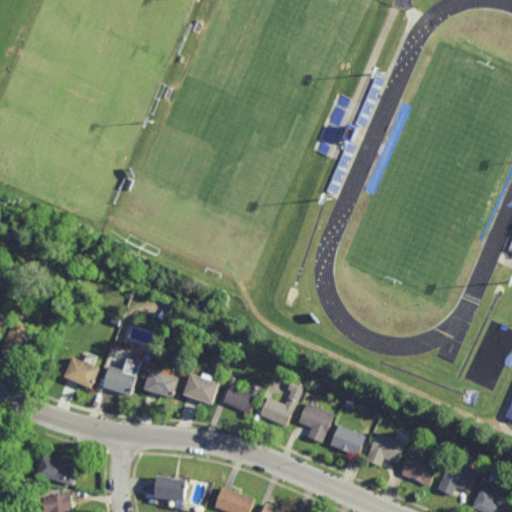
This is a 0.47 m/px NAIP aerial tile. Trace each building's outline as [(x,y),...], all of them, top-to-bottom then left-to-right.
[(162,320),(157,314),(161,309),(167,315),(162,320)] [(16,358),(0,351),(13,319),(25,325),(22,332),(27,334),(16,358)] [(92,387),(63,375),(72,355),(100,366),(92,387)] [(137,374),(138,374),(131,395),(103,385),(110,365),(123,369),(127,357),(141,361),(137,374)] [(172,374),(179,376),(174,397),(145,388),(151,368),(162,371),(164,365),(174,368),(172,374)] [(211,380),(219,382),(211,403),(183,394),(190,372),(201,376),(202,372),(213,375),(211,380)] [(286,426),(260,414),(268,395),(284,403),(290,390),(287,388),(291,378),(305,384),(286,426)] [(315,388),(309,386),(312,378),(318,381),(315,388)] [(257,397),(249,413),(223,401),(231,383),(248,391),(253,380),(263,384),(257,397)] [(314,404),(335,413),(323,442),(307,435),(311,427),(298,421),(307,401),(309,401),(311,397),(316,399),(314,404)] [(378,416),(373,414),(376,408),(381,410),(378,416)] [(358,456),(331,444),(340,424),(367,436),(358,456)] [(372,437),(366,434),(368,428),(375,431),(372,437)] [(397,462),(385,457),(381,465),(367,459),(379,431),(406,442),(397,462)] [(445,460),(440,457),(443,451),(448,453),(445,460)] [(430,486),(403,474),(412,453),(439,466),(430,486)] [(57,458),(58,455),(65,457),(63,460),(70,462),(70,465),(79,468),(74,484),(37,474),(43,454),(57,458)] [(471,492),(457,486),(454,494),(438,488),(442,478),(443,478),(451,459),(479,471),(471,492)] [(186,488),(185,488),(184,500),(156,497),(156,493),(158,475),(172,476),(172,479),(186,480),(186,488)] [(250,511),(230,511),(215,507),(223,486),(255,498),(250,511)] [(503,511),(486,511),(474,507),(483,486),(510,497),(503,511)] [(67,495),(71,495),(73,508),(68,509),(68,511),(46,511),(44,498),(50,497),(67,494),(67,495)] [(290,511),(263,511),(267,503),(290,511)]
